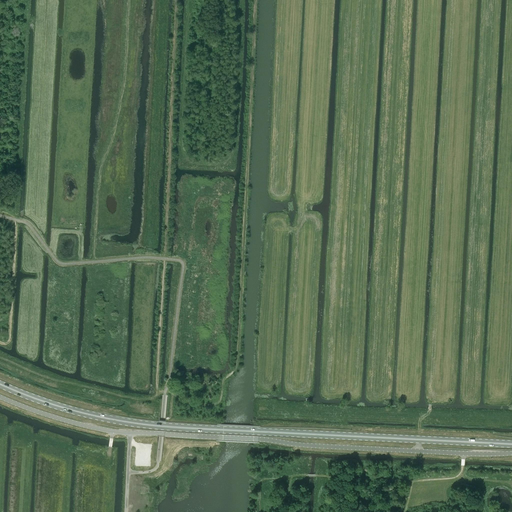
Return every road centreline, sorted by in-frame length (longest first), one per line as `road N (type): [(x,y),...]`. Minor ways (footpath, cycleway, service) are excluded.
road 1 (primary): [(0,384),(128,422),(511,444)]
road 2 (unclassified): [(511,452),(109,431),(0,397)]
road 3 (track): [(92,262),(128,0)]
road 4 (track): [(177,0),(164,258)]
